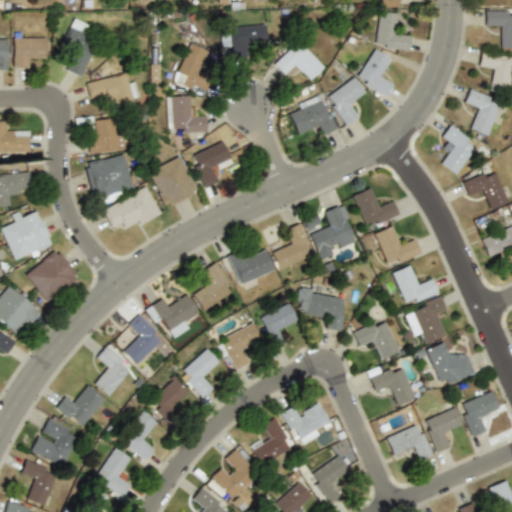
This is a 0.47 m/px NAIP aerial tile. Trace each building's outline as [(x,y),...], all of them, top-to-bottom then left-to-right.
[(511,10),(482,10),(482,25),(496,25),(496,47),(511,47),(511,10)] [(398,14),(376,11),(371,45),(405,50),(407,39),(394,37),(398,14)] [(62,40),(70,44),(61,69),(78,76),(96,27),(71,18),(62,40)] [(230,61),(248,60),(247,45),(264,44),(263,24),(227,27),(230,61)] [(10,67),(21,67),(21,57),(43,57),(43,33),(10,33),(10,67)] [(307,81),(322,66),(296,39),(270,65),(284,78),(294,68),(307,81)] [(170,81),(197,93),(215,55),(188,43),(170,81)] [(352,78),(381,97),(391,81),(382,76),(392,60),(372,47),(352,78)] [(491,71),(488,89),(507,91),(511,55),(478,52),(476,69),(491,71)] [(111,96),(112,104),(135,99),(131,81),(125,83),(123,73),(84,81),(88,101),(111,96)] [(347,106),(364,95),(352,77),(323,96),(342,125),(354,117),(347,106)] [(500,100),(467,88),(461,105),(470,108),(463,127),(486,136),(500,100)] [(204,130),(203,114),(192,114),(191,94),(164,96),(167,132),(204,130)] [(285,109),(294,133),(314,125),(318,134),(333,128),(321,95),(285,109)] [(84,134),(86,153),(118,149),(114,117),(92,119),(93,133),(84,134)] [(0,152),(26,152),(26,130),(6,130),(6,120),(0,120),(0,152)] [(463,145),(468,137),(447,123),(437,139),(446,145),(435,163),(454,175),(470,150),(463,145)] [(217,180),(211,168),(230,160),(221,140),(187,156),(201,187),(217,180)] [(122,153),(82,162),(89,194),(99,192),(101,200),(122,195),(120,188),(129,186),(122,153)] [(195,194),(179,156),(145,170),(161,208),(195,194)] [(505,201),(492,168),(459,181),(465,194),(478,189),(486,209),(505,201)] [(0,204),(8,204),(7,194),(29,192),(27,172),(0,174),(0,204)] [(349,194),(363,228),(396,215),(389,198),(378,203),(371,185),(349,194)] [(122,230),(158,212),(145,186),(99,208),(107,224),(117,219),(122,230)] [(315,257),(355,244),(342,203),(321,210),(326,224),(307,230),(315,257)] [(35,212),(27,215),(23,208),(0,217),(0,237),(10,262),(50,245),(35,212)] [(281,229),(285,241),(267,248),(276,269),(311,256),(298,222),(281,229)] [(370,233),(385,267),(417,253),(412,240),(401,244),(392,223),(370,233)] [(511,261),(511,224),(477,237),(486,259),(506,251),(510,262),(511,261)] [(76,278),(55,248),(21,272),(43,302),(76,278)] [(273,274),(263,249),(240,258),(237,250),(224,255),(238,288),(273,274)] [(224,281),(212,262),(199,270),(207,282),(189,293),(199,310),(227,293),(221,283),(224,281)] [(389,272),(402,306),(436,292),(429,277),(417,282),(409,263),(389,272)] [(16,323),(25,330),(39,311),(4,285),(0,290),(0,323),(10,331),(16,323)] [(302,315),(322,318),(321,328),(339,330),(344,295),(295,287),(292,306),(303,308),(302,315)] [(195,313),(184,294),(164,306),(159,298),(142,308),(150,323),(158,318),(169,338),(186,328),(181,321),(195,313)] [(411,339),(421,334),(425,344),(444,336),(435,315),(443,311),(437,296),(400,312),(411,339)] [(252,318),(267,350),(283,343),(277,331),(295,323),(286,303),(252,318)] [(134,364),(160,338),(136,313),(124,324),(136,336),(121,350),(134,364)] [(349,331),(356,348),(368,343),(375,360),(396,351),(382,317),(349,331)] [(242,349),(259,341),(249,322),(213,341),(229,372),(248,362),(242,349)] [(0,355),(2,357),(13,340),(0,331),(0,355)] [(437,386),(472,371),(462,349),(446,356),(439,342),(421,350),(437,386)] [(103,363),(87,381),(105,396),(129,367),(104,346),(95,356),(103,363)] [(211,385),(201,374),(216,361),(206,349),(178,375),(198,397),(211,385)] [(366,376),(372,391),(384,387),(391,406),(411,398),(398,364),(366,376)] [(188,391),(172,375),(147,399),(163,416),(188,391)] [(71,400),(63,394),(52,407),(78,428),(102,398),(85,384),(71,400)] [(455,403),(467,436),(482,431),(478,418),(497,412),(489,391),(455,403)] [(297,445),(320,430),(316,424),(326,418),(315,401),(297,412),(292,403),(277,413),(297,445)] [(420,419),(432,452),(444,447),(439,435),(460,427),(452,407),(420,419)] [(122,444),(140,460),(151,447),(144,441),(159,425),(142,410),(122,432),(128,437),(122,444)] [(59,467),(73,440),(66,436),(69,430),(44,417),(27,451),(59,467)] [(272,417),(257,425),(263,436),(246,445),(257,465),(289,447),(272,417)] [(391,458),(414,449),(418,459),(430,455),(417,423),(382,436),(391,458)] [(206,474),(228,498),(250,476),(243,469),(249,463),(233,446),(220,458),(227,466),(221,471),(216,466),(206,474)] [(91,478),(119,497),(129,482),(119,476),(130,459),(111,447),(91,478)] [(304,475),(324,505),(340,494),(332,482),(347,472),(335,454),(304,475)] [(42,505),(54,470),(22,459),(16,475),(28,479),(21,498),(42,505)] [(494,511),(511,511),(511,498),(505,479),(485,486),(494,511)] [(273,511),(294,511),(311,498),(295,480),(267,505),(273,511)] [(195,511),(217,511),(224,504),(198,485),(187,500),(198,509),(195,511)] [(97,511),(103,494),(89,490),(82,511),(97,511)] [(37,511),(38,509),(5,500),(1,511),(37,511)] [(473,511),(469,502),(453,508),(454,511),(473,511)]
